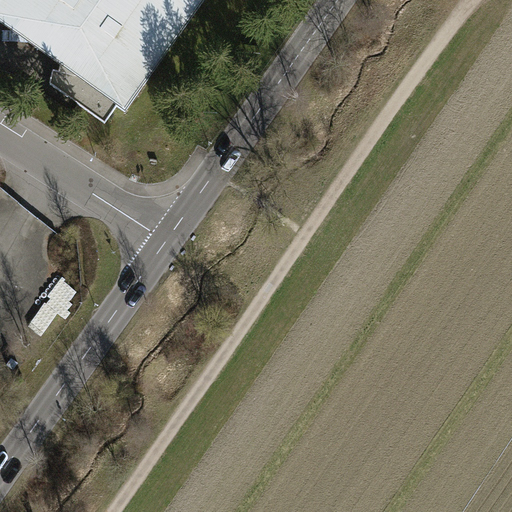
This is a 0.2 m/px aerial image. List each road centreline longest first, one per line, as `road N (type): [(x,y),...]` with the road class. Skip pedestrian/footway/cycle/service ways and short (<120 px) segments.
road 1 (track): [(112,511),(469,0)]
road 2 (secondary): [(338,0),(168,241)]
road 3 (secondary): [(168,241),(0,481)]
road 4 (unclassified): [(0,135),(168,241)]
